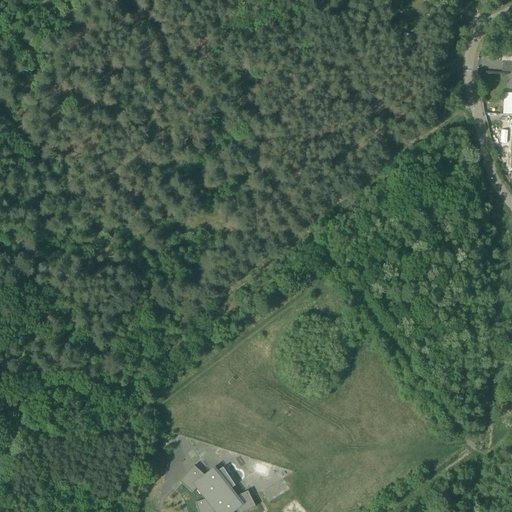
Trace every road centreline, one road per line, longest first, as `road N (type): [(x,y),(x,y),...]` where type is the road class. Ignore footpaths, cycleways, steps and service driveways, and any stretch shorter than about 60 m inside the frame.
road 1 (track): [(303,231),(130,0)]
road 2 (unclassified): [(511,204),(496,186),(467,80),(474,37),(511,10)]
